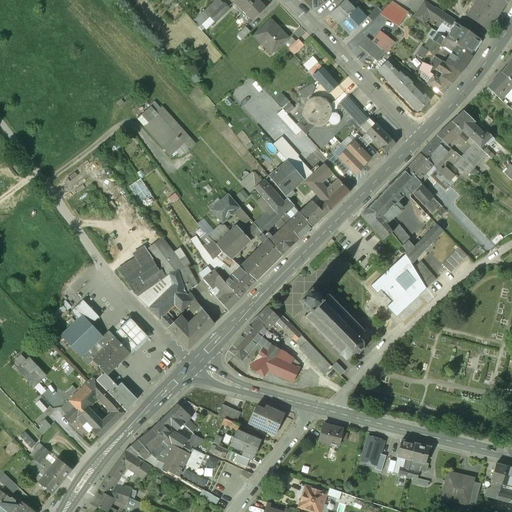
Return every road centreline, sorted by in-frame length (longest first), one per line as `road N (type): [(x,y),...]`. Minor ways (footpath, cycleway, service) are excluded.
road 1 (secondary): [(193,366),(420,136)]
road 2 (residential): [(511,245),(400,330),(331,412)]
road 3 (secondary): [(64,511),(125,431),(193,366)]
road 4 (residential): [(420,136),(289,0)]
road 5 (secondary): [(511,455),(331,412)]
road 6 (track): [(99,259),(0,123)]
road 7 (secondary): [(420,136),(511,24)]
road 8 (residential): [(193,366),(99,259)]
road 9 (residential): [(311,406),(232,511)]
road 10 (secondary): [(311,406),(193,366)]
